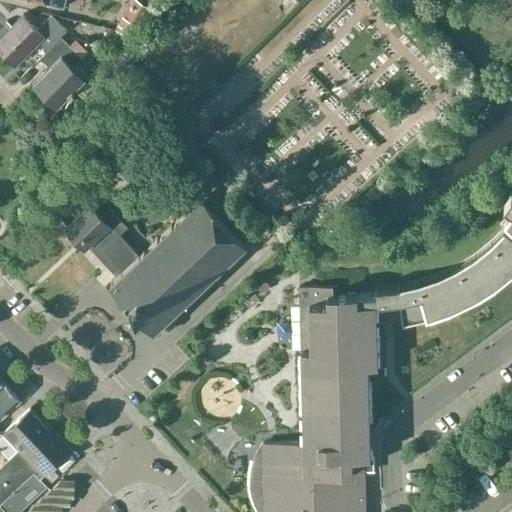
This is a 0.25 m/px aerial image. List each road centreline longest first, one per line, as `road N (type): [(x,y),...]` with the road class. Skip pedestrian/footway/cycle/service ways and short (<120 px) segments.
road 1 (residential): [(403,511),(391,457),(405,423),(511,343)]
road 2 (tertiary): [(150,452),(0,318)]
